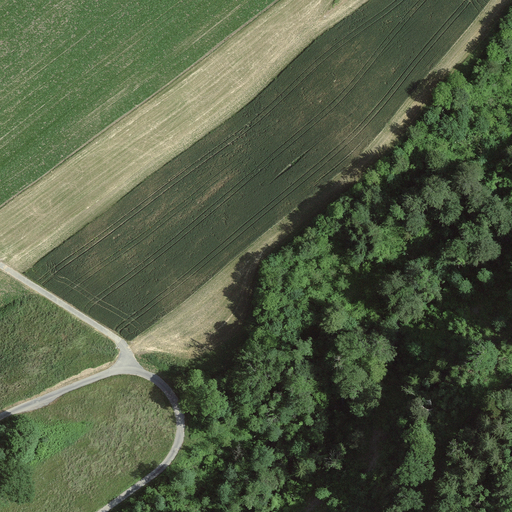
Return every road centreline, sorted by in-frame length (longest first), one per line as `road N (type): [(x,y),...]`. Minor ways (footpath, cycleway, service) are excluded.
road 1 (track): [(0,417),(116,370),(140,370),(159,382),(178,412),(175,449),(101,511)]
road 2 (track): [(1,265),(112,335),(127,369)]
road 3 (track): [(511,378),(460,432),(439,470),(430,511)]
